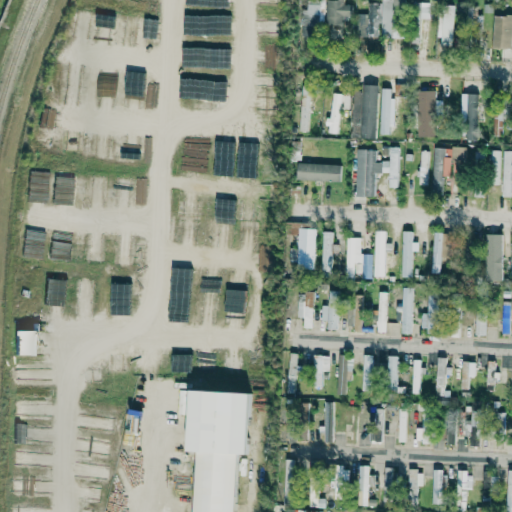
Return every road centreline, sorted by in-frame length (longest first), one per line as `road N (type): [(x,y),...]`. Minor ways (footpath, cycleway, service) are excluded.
road 1 (residential): [(289,342),(511,349)]
road 2 (residential): [(511,459),(291,451)]
road 3 (residential): [(291,217),(511,220)]
road 4 (residential): [(511,74),(301,63)]
